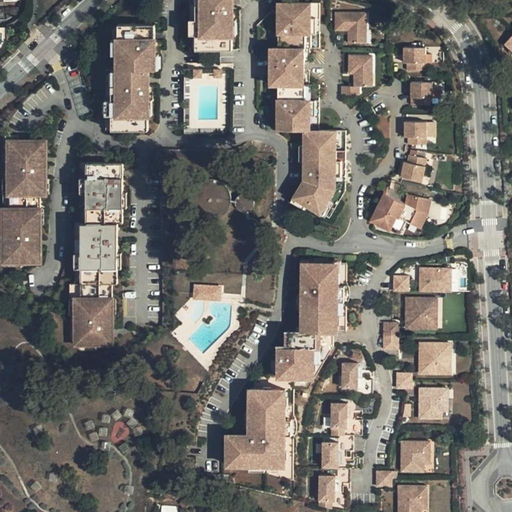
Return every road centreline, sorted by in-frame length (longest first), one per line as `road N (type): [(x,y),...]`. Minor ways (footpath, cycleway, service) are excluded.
road 1 (residential): [(490,239),(475,58),(457,25),(428,0)]
road 2 (residential): [(297,237),(277,314),(222,412),(208,457)]
road 3 (residential): [(504,465),(490,239)]
road 4 (residential): [(357,183),(356,138),(336,104),(329,32),(320,28)]
road 5 (residential): [(75,124),(58,180),(51,268),(38,281)]
road 6 (residential): [(143,142),(141,305)]
road 7 (residential): [(371,333),(386,393),(363,481)]
road 8 (residential): [(164,141),(177,0)]
road 9 (residential): [(250,136),(245,27),(260,0)]
road 10 (residential): [(297,237),(281,203),(281,151),(250,136)]
